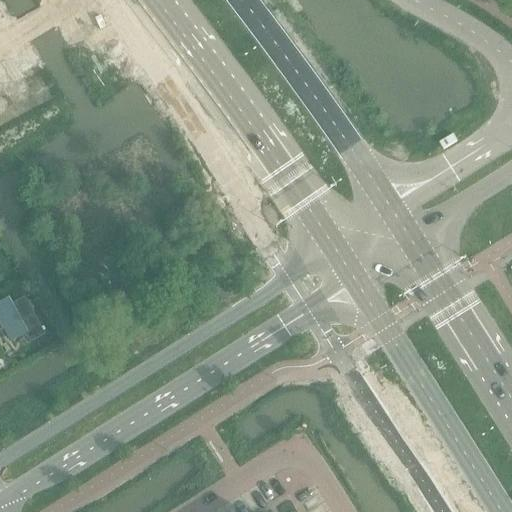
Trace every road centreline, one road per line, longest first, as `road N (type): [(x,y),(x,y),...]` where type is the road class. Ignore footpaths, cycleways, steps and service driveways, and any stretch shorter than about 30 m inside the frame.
road 1 (tertiary): [(0,498),(353,279)]
road 2 (tertiary): [(327,241),(220,323),(0,459)]
road 3 (primary): [(158,0),(327,241)]
road 4 (primary): [(353,279),(501,511)]
road 5 (primary): [(387,203),(242,0)]
road 6 (residential): [(194,511),(296,453),(315,467),(342,511)]
road 7 (primary): [(511,397),(409,237)]
road 8 (unclassified): [(511,125),(387,203)]
road 9 (unclassified): [(409,237),(511,168)]
